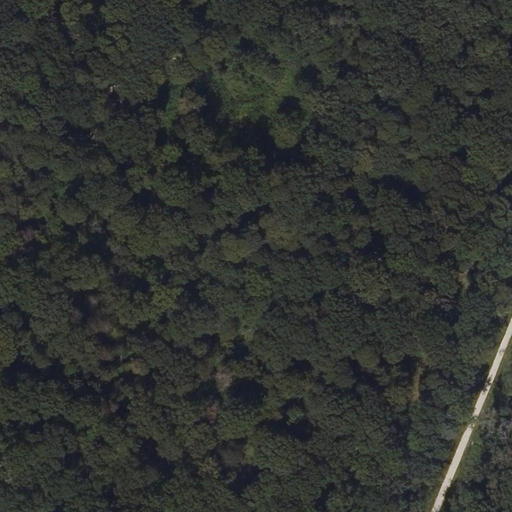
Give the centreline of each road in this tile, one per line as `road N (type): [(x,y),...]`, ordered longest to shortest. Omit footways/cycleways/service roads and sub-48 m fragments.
road 1 (track): [(376,0),(0,159)]
road 2 (track): [(205,511),(0,336)]
road 3 (track): [(511,337),(443,511)]
